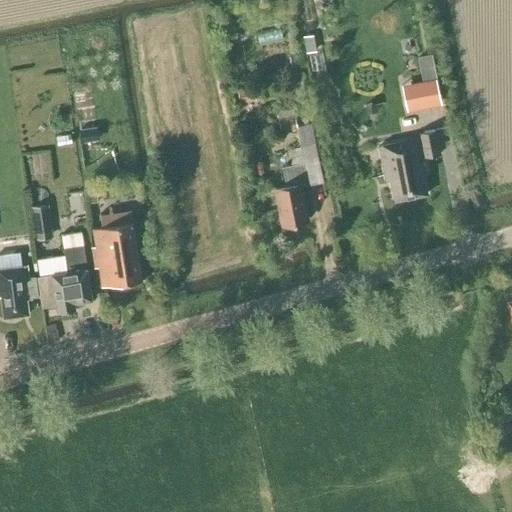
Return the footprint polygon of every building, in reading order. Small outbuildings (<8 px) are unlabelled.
[(304,36),(307,51),(315,50),(312,34),(304,36)] [(399,83),(406,111),(441,102),(428,52),(416,55),(421,78),(399,83)] [(237,88),(239,102),(256,99),(254,86),(237,88)] [(276,111),(280,131),(297,127),(293,108),(276,111)] [(98,136),(97,126),(79,129),(81,139),(98,136)] [(425,156),(440,153),(435,128),(419,132),(419,137),(377,145),(385,181),(390,180),(394,200),(428,193),(423,173),(428,172),(425,156)] [(283,165),(287,185),(275,187),(283,224),(307,219),(300,183),(309,181),(305,161),(283,165)] [(84,188),(86,202),(97,201),(96,187),(84,188)] [(71,204),(81,202),(80,195),(70,196),(71,204)] [(32,207),(36,238),(48,236),(44,205),(32,207)] [(101,214),(102,226),(93,227),(95,245),(91,246),(94,266),(99,266),(101,285),(141,279),(131,209),(101,214)] [(61,234),(63,248),(66,270),(37,275),(40,295),(41,305),(56,303),(57,309),(74,307),(74,302),(90,299),(83,245),(81,231),(61,234)] [(27,276),(26,265),(0,268),(0,295),(3,317),(28,313),(26,297),(38,295),(35,275),(27,276)]
